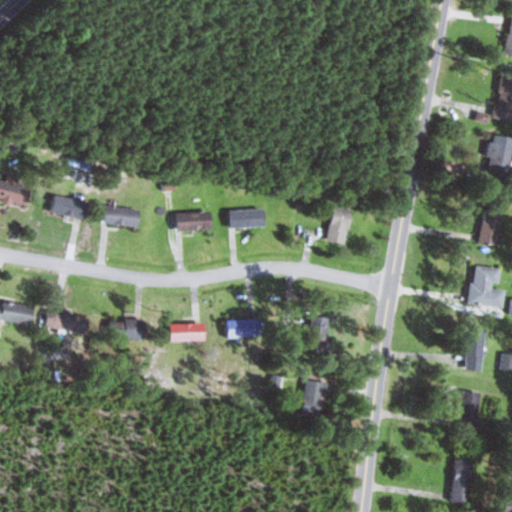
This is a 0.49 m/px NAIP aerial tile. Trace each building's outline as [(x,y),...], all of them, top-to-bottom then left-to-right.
[(511,160),(511,137),(496,134),(488,177),(509,181),(511,160)] [(0,201),(28,207),(32,187),(0,180),(0,201)] [(87,219),(90,202),(54,196),(51,212),(87,219)] [(344,244),(354,210),(336,205),(326,239),(344,244)] [(481,243),(500,244),(501,207),(483,206),(481,243)] [(140,226),(140,208),(105,207),(105,224),(140,226)] [(230,209),(230,227),(265,227),(265,209),(230,209)] [(176,230),(212,230),(212,212),(176,212),(176,230)] [(501,268),(474,265),(469,303),(504,307),(506,289),(498,288),(501,268)] [(0,302),(0,321),(33,323),(34,304),(0,302)] [(86,334),(90,317),(49,308),(45,326),(86,334)] [(331,352),(331,315),(309,315),(309,352),(331,352)] [(110,339),(146,339),(146,318),(110,318),(110,339)] [(226,318),(226,337),(256,337),(256,318),(226,318)] [(205,339),(205,323),(171,323),(171,339),(205,339)] [(467,369),(484,369),(484,331),(467,331),(467,369)] [(502,369),(511,369),(511,351),(503,351),(502,369)] [(328,380),(307,378),(303,414),(324,416),(328,380)] [(462,426),(479,426),(479,390),(462,390),(462,426)] [(473,458),(454,458),(454,501),(473,501),(473,458)] [(511,511),(511,498),(503,498),(503,511),(511,511)]
